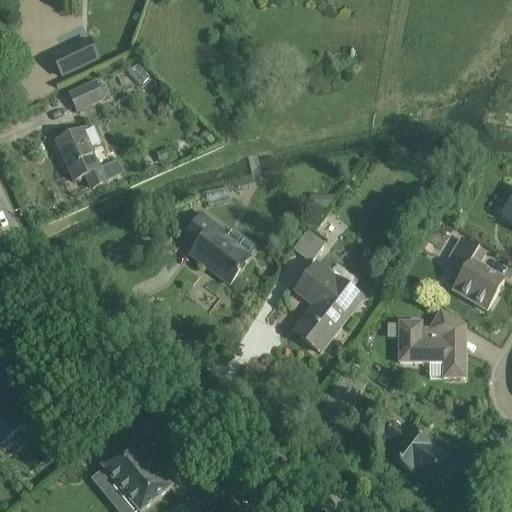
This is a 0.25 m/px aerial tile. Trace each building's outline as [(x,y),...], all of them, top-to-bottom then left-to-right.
[(86,52),(94,66),(130,46),(120,33),(86,52)] [(105,101),(98,85),(70,97),(78,113),(105,101)] [(105,148),(96,127),(57,144),(75,184),(86,179),(92,191),(123,177),(117,165),(102,172),(101,171),(99,172),(91,154),(105,148)] [(176,160),(171,147),(157,153),(162,166),(176,160)] [(511,224),(511,201),(502,218),(511,224)] [(227,236),(202,217),(186,238),(198,247),(191,257),(207,270),(208,268),(216,273),(214,275),(231,287),(241,274),(239,272),(257,249),(244,239),(237,249),(224,240),(227,236)] [(295,252),(313,266),(327,246),(309,233),(295,252)] [(486,256),(462,241),(449,263),(465,273),(454,293),(487,313),(505,284),(478,268),(486,256)] [(316,309),(295,336),(320,355),(362,301),(337,281),(336,283),(316,268),(296,293),(316,309)] [(400,325),(400,365),(444,366),(444,380),(465,380),(465,354),(455,354),(455,347),(466,329),(441,314),(430,332),(422,332),(422,325),(400,325)] [(23,392),(1,363),(0,363),(0,445),(1,447),(24,429),(11,411),(8,414),(3,407),(23,392)] [(367,387),(346,374),(327,404),(348,417),(367,387)] [(103,393),(93,401),(101,410),(110,402),(103,393)] [(415,473),(428,484),(434,476),(443,484),(456,468),(411,433),(408,436),(393,425),(384,436),(399,447),(390,459),(413,476),(415,473)] [(134,444),(103,469),(116,485),(103,495),(116,511),(144,511),(172,490),(134,444)] [(511,488),(508,486),(490,511),(510,511),(511,509),(511,488)]
